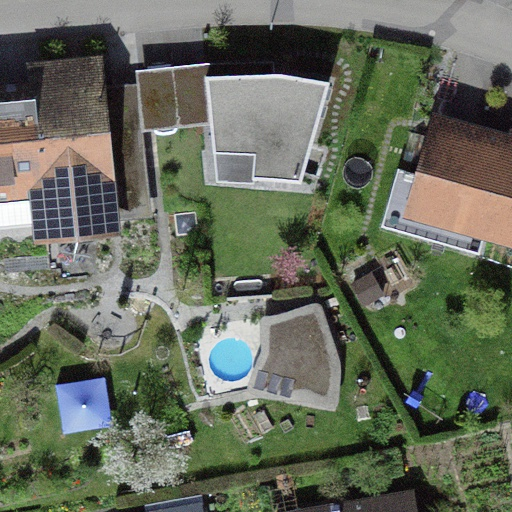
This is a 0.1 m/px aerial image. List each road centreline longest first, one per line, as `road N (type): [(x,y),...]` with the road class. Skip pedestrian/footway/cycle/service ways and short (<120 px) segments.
road 1 (residential): [(300,0),(474,31),(511,50)]
road 2 (residential): [(0,14),(141,0)]
